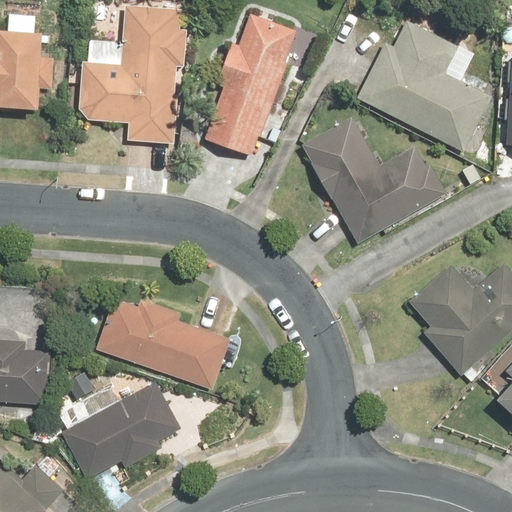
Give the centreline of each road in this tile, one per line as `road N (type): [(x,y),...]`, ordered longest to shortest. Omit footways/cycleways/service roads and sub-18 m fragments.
road 1 (residential): [(0,210),(169,224),(266,266),(301,305),(326,371),(343,484)]
road 2 (residential): [(343,484),(419,494),(470,511)]
